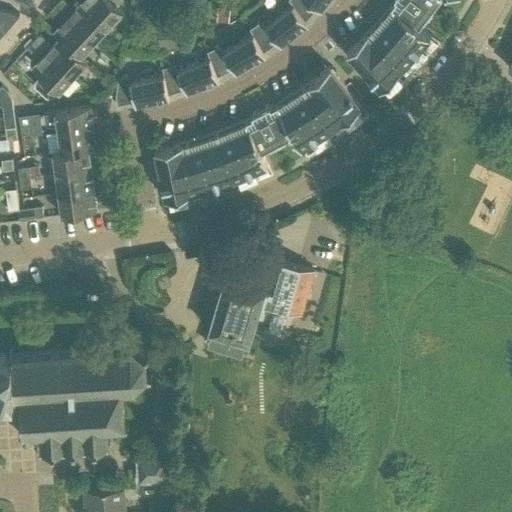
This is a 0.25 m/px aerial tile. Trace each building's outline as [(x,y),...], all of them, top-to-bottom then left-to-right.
[(64,0),(59,0),(56,4),(96,39),(108,26),(80,1),(73,8),(64,0)] [(80,0),(80,1),(108,26),(123,10),(118,5),(120,2),(120,0),(80,0)] [(289,0),(293,4),(302,16),(306,20),(318,7),(320,9),(327,0),(289,0)] [(395,0),(392,5),(391,6),(391,7),(393,6),(397,9),(386,22),(371,38),(366,33),(347,50),(349,52),(348,53),(351,57),(352,56),(381,87),(400,70),(399,69),(406,62),(430,34),(419,25),(437,0),(395,0)] [(96,39),(56,4),(49,11),(61,22),(53,30),(59,36),(82,55),(96,39)] [(302,16),(293,4),(266,25),(261,20),(250,28),(253,33),(264,51),(278,42),(280,44),(308,23),(306,20),(302,16)] [(0,7),(0,29),(3,33),(19,14),(0,7)] [(217,22),(228,23),(229,8),(218,8),(217,22)] [(158,31),(161,50),(182,47),(178,28),(158,31)] [(34,40),(74,75),(88,60),(82,55),(59,36),(52,43),(40,33),(34,40)] [(208,50),(210,57),(218,76),(234,69),(235,72),(265,54),(264,51),(253,33),(223,51),(220,45),(208,50)] [(74,75),(34,40),(27,46),(39,58),(31,66),(41,75),(34,81),(34,86),(46,97),(54,97),(74,75)] [(162,67),(164,74),(165,78),(168,94),(185,88),(186,91),(219,79),(218,76),(210,57),(178,69),(175,63),(162,67)] [(341,121),(361,104),(334,72),(336,70),(333,66),(331,68),(329,65),(309,82),(314,87),(308,92),(294,101),(281,108),(278,103),(279,103),(279,102),(270,106),(269,105),(253,114),(253,115),(245,119),(245,121),(246,120),(249,126),(220,138),(189,148),(182,150),(181,142),(155,148),(156,150),(154,150),(155,156),(157,156),(165,197),(190,191),(190,190),(200,188),(234,177),(268,163),(261,149),(293,133),(301,145),(331,126),(340,120),(341,121)] [(116,96),(117,104),(117,105),(134,101),(135,104),(169,97),(168,94),(165,78),(164,74),(130,81),(128,74),(119,77),(116,96)] [(56,123),(57,130),(94,125),(92,104),(44,111),(46,122),(49,124),(56,123)] [(21,125),(22,135),(32,134),(31,124),(21,125)] [(57,130),(60,151),(89,147),(97,146),(94,125),(57,130)] [(6,127),(7,137),(17,136),(16,126),(6,127)] [(32,134),(22,135),(24,145),(34,144),(32,134)] [(17,136),(7,137),(9,147),(18,146),(17,136)] [(52,152),(55,174),(92,169),(89,147),(60,151),(52,152)] [(2,159),(4,169),(13,168),(12,158),(2,159)] [(18,167),(20,179),(30,177),(29,166),(18,167)] [(92,169),(55,174),(58,193),(95,188),(92,169)] [(30,177),(20,179),(21,187),(32,186),(30,177)] [(6,189),(7,200),(18,199),(16,188),(6,189)] [(95,188),(58,193),(61,213),(98,208),(95,188)] [(18,199),(7,200),(9,209),(18,208),(19,208),(18,199)] [(44,216),(43,205),(19,208),(18,208),(19,219),(44,216)] [(208,344),(241,354),(246,338),(249,339),(257,310),(262,312),(264,305),(259,304),(261,299),(301,311),(314,268),(273,256),(264,284),(226,273),(209,327),(213,328),(208,344)] [(12,348),(8,350),(11,357),(11,358),(13,390),(13,393),(10,398),(14,400),(18,394),(19,394),(22,428),(17,433),(20,434),(23,430),(33,430),(40,429),(41,447),(39,447),(39,449),(41,449),(60,447),(89,445),(108,444),(109,444),(109,442),(108,442),(107,434),(106,425),(121,424),(126,428),(128,426),(124,422),(121,388),(132,387),(132,394),(136,393),(135,386),(144,377),(151,379),(152,376),(145,374),(144,359),(150,356),(149,353),(143,356),(131,347),(134,341),(130,339),(128,346),(119,346),(119,340),(115,340),(115,346),(101,347),(100,341),(96,341),(97,347),(82,348),(81,342),(77,342),(78,348),(60,350),(60,343),(55,343),(56,350),(37,352),(37,345),(32,346),(33,352),(14,354),(12,348)] [(0,390),(13,390),(11,358),(11,357),(8,357),(4,354),(0,353),(0,390)] [(137,456),(139,479),(166,476),(164,454),(137,456)] [(83,511),(125,511),(123,488),(84,491),(85,506),(83,506),(83,507),(83,511)] [(149,502),(149,511),(162,510),(161,501),(149,502)]
